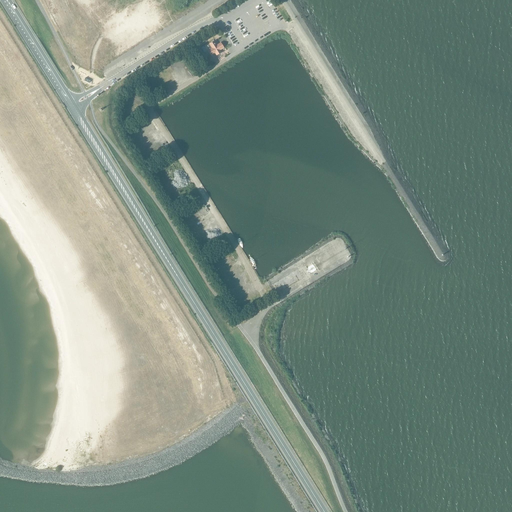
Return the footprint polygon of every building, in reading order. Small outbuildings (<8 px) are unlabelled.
[(268,0),(266,0),(264,1),(271,11),(274,9),(268,0)] [(230,12),(241,5),(240,4),(228,10),(230,12)] [(259,5),(254,7),(259,19),(260,19),(259,18),(264,16),(259,5)] [(236,43),(232,31),(227,33),(231,45),(236,43)] [(208,51),(211,56),(215,53),(216,56),(221,52),(220,50),(224,48),(221,43),(217,45),(214,41),(209,44),(212,48),(208,51)] [(305,267),(308,274),(317,270),(314,263),(305,267)] [(298,269),(283,278),(288,286),(293,283),(291,279),(296,277),(297,279),(302,276),(298,269)]
